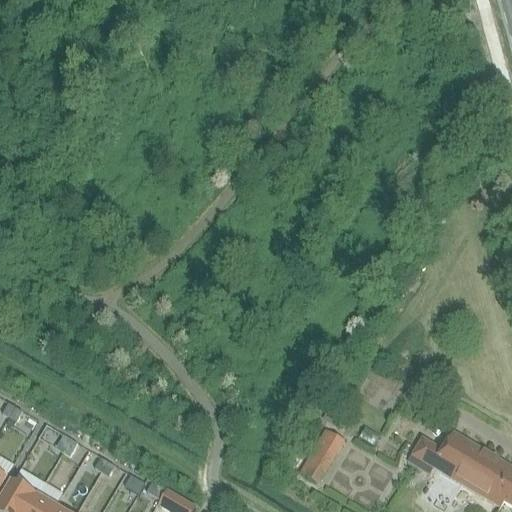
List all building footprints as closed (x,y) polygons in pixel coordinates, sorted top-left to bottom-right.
[(8,407),(2,417),(9,421),(15,411),(8,407)] [(22,415),(15,411),(9,421),(15,426),(22,415)] [(325,433),(314,451),(300,474),(318,486),(343,444),(325,433)] [(433,471),(434,471),(500,511),(503,506),(511,510),(511,477),(511,475),(511,471),(454,437),(433,471)] [(70,444),(63,439),(57,450),(64,454),(70,444)] [(77,448),(70,444),(64,454),(71,458),(77,448)] [(107,466),(100,461),(94,472),(101,476),(107,466)] [(114,470),(107,466),(101,476),(108,480),(114,470)] [(144,488),(137,483),(131,494),(138,498),(144,488)] [(29,511),(36,501),(12,486),(0,506),(0,511),(29,511)] [(153,486),(147,497),(160,504),(166,494),(153,486)] [(54,511),(55,511),(36,501),(29,511),(54,511)]
